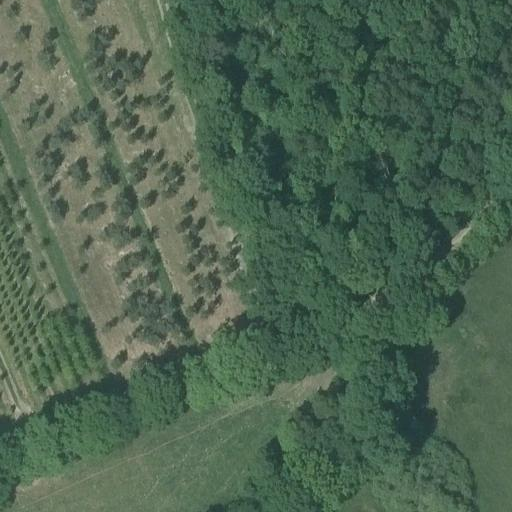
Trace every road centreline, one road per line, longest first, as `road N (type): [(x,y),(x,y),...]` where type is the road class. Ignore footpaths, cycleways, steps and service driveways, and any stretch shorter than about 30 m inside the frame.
road 1 (track): [(511,192),(407,289),(334,311),(0,460)]
road 2 (track): [(407,289),(373,372),(268,511)]
